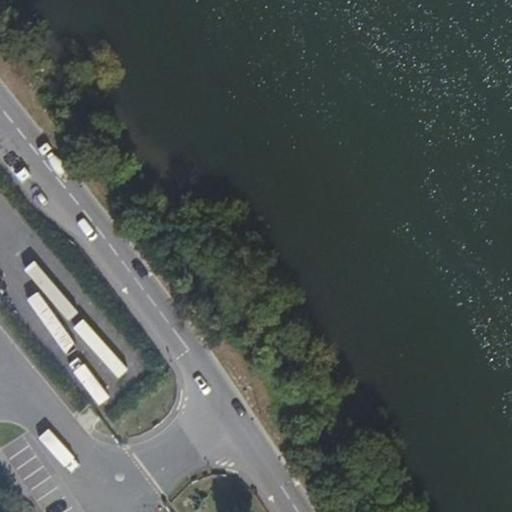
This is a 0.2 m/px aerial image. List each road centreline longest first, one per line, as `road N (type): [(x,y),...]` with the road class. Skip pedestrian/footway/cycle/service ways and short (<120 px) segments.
road 1 (secondary): [(230,414),(0,108)]
road 2 (unclassified): [(12,379),(109,506)]
road 3 (unclassified): [(230,414),(109,506)]
